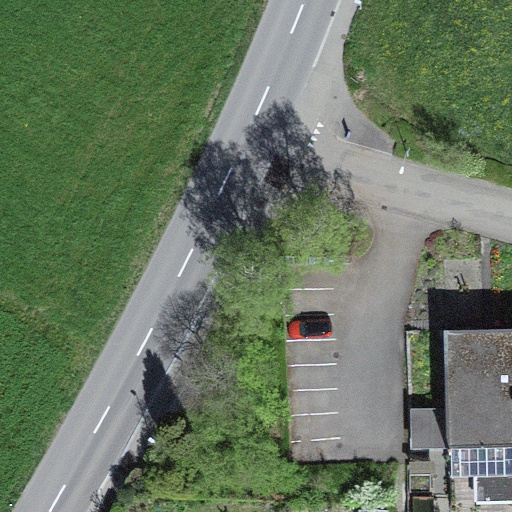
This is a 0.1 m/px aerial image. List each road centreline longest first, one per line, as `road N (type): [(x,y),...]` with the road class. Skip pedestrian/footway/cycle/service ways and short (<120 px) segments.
road 1 (secondary): [(52,511),(245,146)]
road 2 (residential): [(511,204),(245,146)]
road 3 (secondary): [(245,146),(306,0)]
